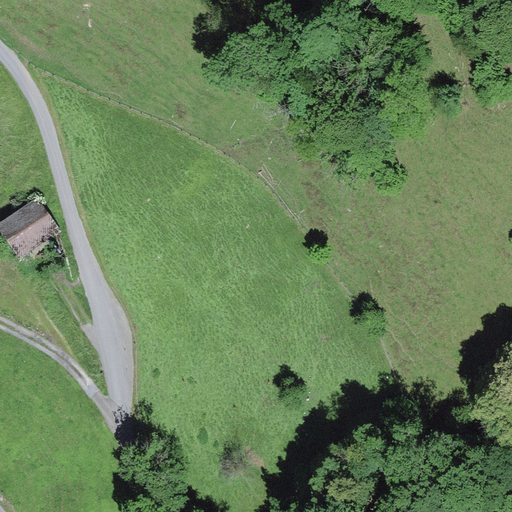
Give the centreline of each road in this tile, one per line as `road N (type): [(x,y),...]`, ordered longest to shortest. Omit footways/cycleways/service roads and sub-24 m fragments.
road 1 (residential): [(146,511),(109,323),(61,168),(40,108),(0,48)]
road 2 (track): [(0,324),(64,358),(129,429)]
road 3 (track): [(52,270),(119,375)]
